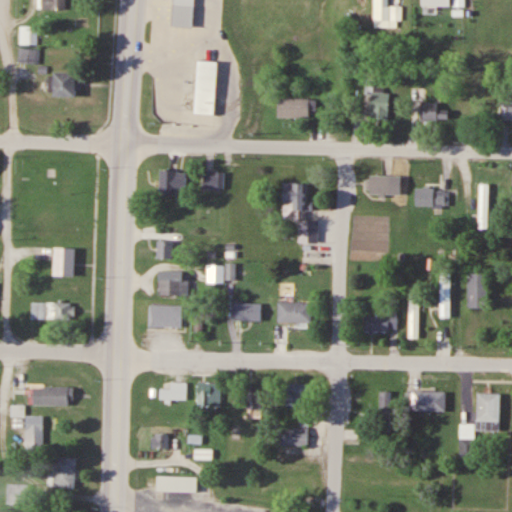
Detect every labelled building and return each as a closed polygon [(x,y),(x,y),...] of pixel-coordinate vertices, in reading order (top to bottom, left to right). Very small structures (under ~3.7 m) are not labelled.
[(42,0),(43,8),(66,8),(66,0),(42,0)] [(194,26),(195,0),(174,0),(173,25),(194,26)] [(388,0),(374,0),(374,26),(401,27),(402,4),(388,4),(388,0)] [(38,25),(20,25),(20,44),(38,45),(38,25)] [(39,63),(39,48),(19,48),(19,64),(39,63)] [(199,59),(219,61),(215,114),(195,112),(199,59)] [(78,72),(54,72),(54,97),(78,97),(78,72)] [(422,101),(422,120),(448,119),(448,110),(438,110),(438,103),(423,103),(423,88),(415,88),(415,101),(422,101)] [(390,93),(373,93),(373,116),(390,116),(390,93)] [(280,99),(279,118),(316,118),(316,99),(280,99)] [(511,120),(511,106),(504,106),(503,120),(511,120)] [(159,194),(177,194),(177,190),(187,190),(187,171),(159,171),(159,194)] [(225,190),(225,171),(204,171),(204,190),(225,190)] [(392,176),(369,176),(369,196),(392,196),(392,176)] [(482,182),(482,210),(503,210),(503,182),(482,182)] [(306,202),(306,183),(285,183),(285,206),(292,206),(292,215),(309,215),(309,202),(306,202)] [(416,207),(450,207),(450,189),(416,189),(416,207)] [(300,243),(319,243),(319,221),(300,221),(300,243)] [(158,259),(174,259),(174,240),(158,240),(158,259)] [(77,277),(77,248),(56,248),(56,277),(77,277)] [(225,265),(209,265),(209,283),(225,283),(225,265)] [(160,295),(190,295),(190,271),(160,271),(160,295)] [(450,318),(450,272),(442,272),(442,318),(450,318)] [(469,308),(489,308),(489,274),(469,274),(469,308)] [(411,294),(411,311),(423,311),(423,294),(411,294)] [(234,301),(234,318),(261,319),(262,302),(234,301)] [(74,303),(32,303),(32,320),(74,320),(74,303)] [(313,303),(279,303),(279,323),(313,323),(313,303)] [(184,327),(184,305),(151,305),(151,327),(184,327)] [(365,314),(365,331),(398,331),(398,314),(365,314)] [(189,399),(189,382),(162,382),(162,399),(189,399)] [(198,406),(222,406),(222,382),(198,382),(198,406)] [(287,406),(304,406),(304,397),(314,397),(314,382),(287,382),(287,406)] [(35,386),(35,405),(74,405),(74,386),(35,386)] [(247,409),(263,409),(263,390),(247,390),(247,409)] [(391,391),(376,391),(376,430),(391,430),(391,391)] [(447,391),(418,391),(418,411),(447,411),(447,391)] [(501,393),(478,393),(478,429),(501,429),(501,393)] [(27,415),(27,448),(44,448),(44,415),(27,415)] [(460,457),(475,457),(475,424),(460,424),(460,457)] [(309,427),(280,427),(280,446),(309,446),(309,427)] [(154,447),(169,447),(169,432),(154,432),(154,447)] [(78,457),(55,456),(54,487),(77,488),(78,457)] [(305,472),(283,472),(283,492),(305,492),(305,472)] [(198,476),(157,476),(157,491),(198,491),(198,476)] [(23,484),(9,489),(14,503),(28,497),(23,484)]
